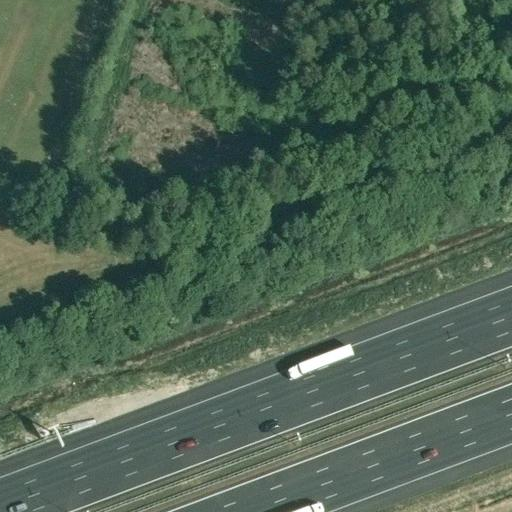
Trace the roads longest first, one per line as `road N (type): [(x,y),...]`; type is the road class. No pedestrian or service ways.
road 1 (motorway): [(511,316),(0,511)]
road 2 (motorway): [(252,511),(511,414)]
